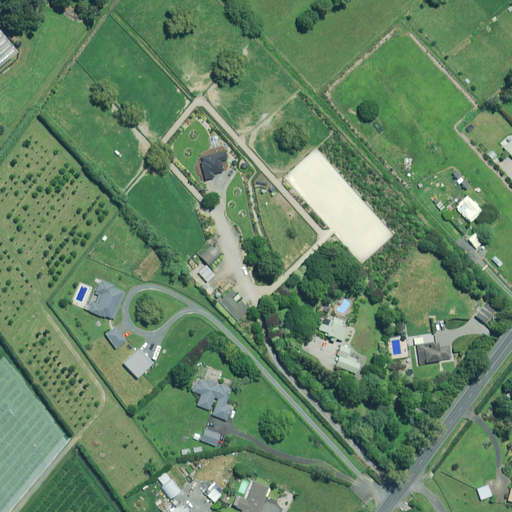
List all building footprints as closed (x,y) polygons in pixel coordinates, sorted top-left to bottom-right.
[(511,139),(509,137),(500,145),(511,157),(511,139)] [(226,160),(224,151),(203,157),(201,164),(205,180),(214,178),(213,174),(223,171),(220,161),(226,160)] [(497,156),(493,151),(488,156),(492,160),(497,156)] [(467,184),(464,181),(458,187),(461,190),(467,184)] [(442,192),(427,183),(424,188),(430,192),(429,194),(438,199),(442,192)] [(455,202),(458,205),(455,208),(470,222),(474,219),(476,220),(482,213),(481,212),(482,211),(477,206),(479,205),(474,201),(473,202),(467,196),(463,200),(460,197),(455,202)] [(442,204),(440,202),(436,205),(440,211),(446,208),(443,203),(442,204)] [(484,241),(476,232),(468,240),(476,249),(484,241)] [(220,255),(212,246),(200,257),(208,266),(220,255)] [(114,286),(97,279),(95,282),(98,284),(94,294),(99,296),(96,303),(91,301),(89,306),(86,305),(84,310),(105,318),(105,317),(111,319),(115,310),(122,291),(114,287),(114,286)] [(236,295),(232,291),(221,301),(238,321),(250,310),(241,300),(237,304),(233,298),(236,295)] [(495,311),(484,304),(475,316),(485,324),(495,311)] [(331,309),(326,306),(323,313),(328,316),(331,309)] [(322,324),(319,330),(317,329),(316,333),(321,335),(322,331),(327,333),(326,335),(342,341),(347,329),(340,326),(342,320),(333,317),(329,327),(322,324)] [(126,342),(116,328),(105,335),(115,349),(126,342)] [(424,363),(451,359),(452,359),(451,349),(449,349),(449,346),(439,347),(438,343),(428,344),(429,346),(423,347),(422,345),(417,346),(419,364),(419,366),(424,365),(424,363)] [(337,355),(339,356),(336,362),(338,363),(336,367),(355,374),(359,364),(347,359),(351,349),(341,345),(337,355)] [(152,364),(138,350),(124,364),(137,378),(152,364)] [(206,382),(200,380),(198,385),(195,384),(192,392),(201,395),(197,406),(210,411),(214,398),(218,399),(212,416),(226,421),(231,408),(225,406),(232,389),(207,380),(206,382)] [(220,435),(205,430),(200,441),(216,447),(220,435)] [(181,492),(172,479),(163,486),(172,498),(181,492)] [(258,511),(269,487),(254,481),(247,500),(237,496),(233,507),(242,510),(241,511),(258,511)] [(488,485),(477,489),(481,501),(492,497),(488,485)] [(221,494),(214,488),(210,493),(207,489),(203,493),(214,502),(221,494)]
